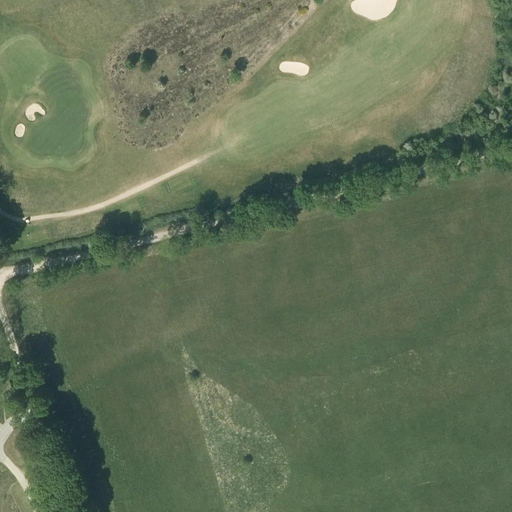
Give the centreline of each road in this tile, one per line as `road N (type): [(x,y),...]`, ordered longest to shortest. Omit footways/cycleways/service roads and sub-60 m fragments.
road 1 (unclassified): [(0,275),(511,147)]
road 2 (track): [(0,211),(26,219),(83,210),(206,156)]
